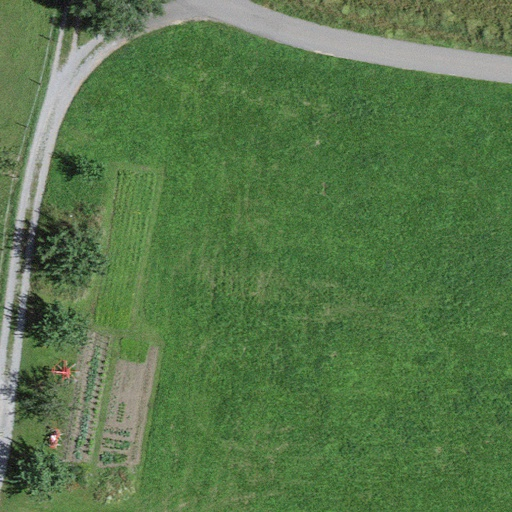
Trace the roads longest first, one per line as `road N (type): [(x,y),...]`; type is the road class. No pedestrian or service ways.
road 1 (track): [(0,449),(54,0)]
road 2 (unclassified): [(511,69),(384,53),(202,0)]
road 3 (track): [(41,71),(111,18),(184,0)]
